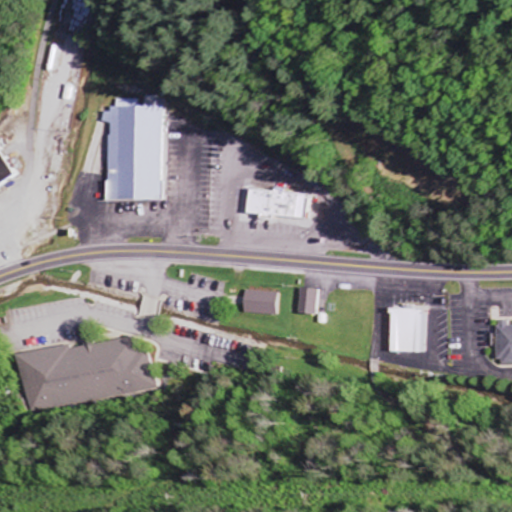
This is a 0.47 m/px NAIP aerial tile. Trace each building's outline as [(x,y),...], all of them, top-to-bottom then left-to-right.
[(169,200),(116,203),(111,113),(164,110),(169,200)] [(258,190),(317,195),(316,217),(257,213),(258,190)] [(323,291),(306,290),(305,316),(322,317),(323,291)] [(285,293),(253,293),(252,316),(284,316),(285,293)] [(432,354),(433,310),(401,310),(401,354),(432,354)] [(23,354),(30,408),(153,392),(148,353),(140,354),(138,339),(95,345),(93,328),(84,329),(87,348),(74,349),(73,348),(23,354)]
